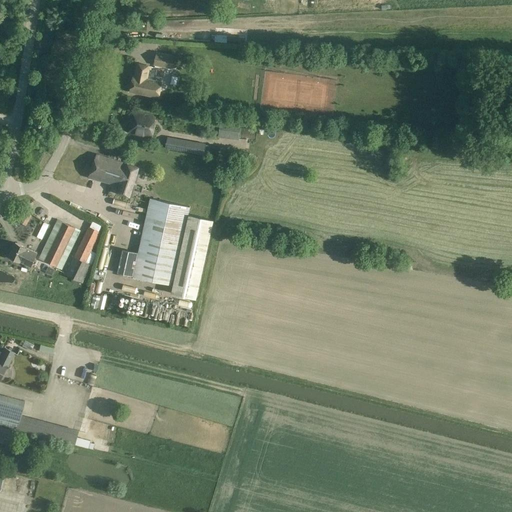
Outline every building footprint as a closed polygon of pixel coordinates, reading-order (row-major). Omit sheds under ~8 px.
[(175,57),(157,53),(155,65),(173,69),(175,57)] [(149,66),(138,64),(135,76),(134,76),(131,92),(158,97),(161,81),(147,78),(149,66)] [(210,103),(198,102),(198,110),(210,111),(210,103)] [(251,111),(245,104),(238,111),(244,117),(251,111)] [(156,116),(133,111),(129,132),(151,138),(156,116)] [(239,122),(221,120),(219,137),(236,139),(239,122)] [(217,147),(168,137),(166,148),(204,155),(205,150),(216,152),(217,147)] [(139,168),(97,154),(89,177),(119,186),(117,192),(127,196),(130,197),(139,168)] [(190,207),(150,198),(139,252),(122,248),(117,272),(133,275),(174,284),(172,293),(196,299),(214,220),(189,214),(190,207)] [(23,217),(29,221),(32,215),(26,212),(23,217)] [(80,231),(57,221),(39,259),(62,269),(80,231)] [(90,266),(91,265),(86,263),(91,252),(100,232),(88,227),(74,258),(66,275),(83,282),(90,266)] [(40,230),(37,237),(42,239),(45,232),(40,230)] [(37,253),(16,243),(9,256),(31,266),(37,253)] [(99,293),(93,291),(89,304),(96,306),(99,293)] [(52,353),(54,348),(40,344),(39,350),(52,353)] [(14,352),(4,347),(0,355),(0,375),(4,367),(6,368),(14,352)] [(0,423),(92,448),(94,442),(89,441),(90,439),(77,435),(78,431),(78,430),(21,415),(25,401),(0,394),(0,423)] [(10,429),(0,426),(0,440),(7,442),(10,429)]
